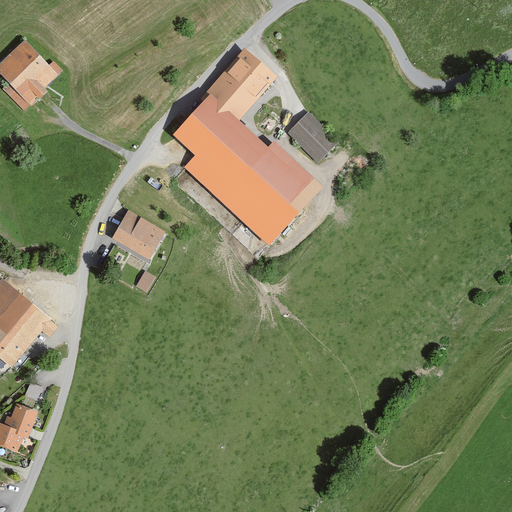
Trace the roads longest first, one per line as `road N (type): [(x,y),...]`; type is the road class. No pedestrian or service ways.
road 1 (residential): [(292,0),(151,134),(92,227),(67,379),(17,511)]
road 2 (residential): [(511,55),(457,84),(429,84),(352,0)]
